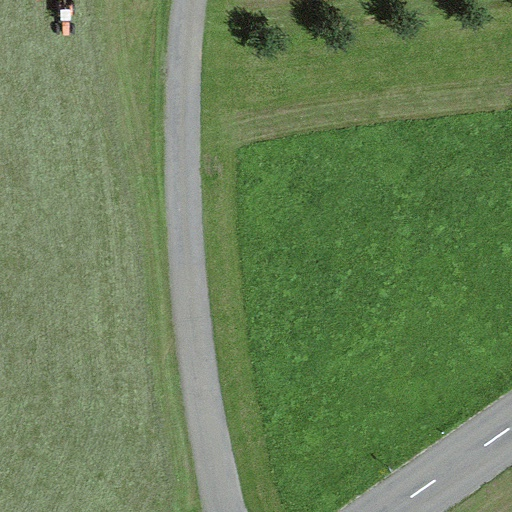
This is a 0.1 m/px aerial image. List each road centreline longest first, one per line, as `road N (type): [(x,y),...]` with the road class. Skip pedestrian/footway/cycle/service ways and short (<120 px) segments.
road 1 (track): [(195,0),(185,85),(186,219),(197,360),(227,511)]
road 2 (tertiary): [(511,428),(392,511)]
